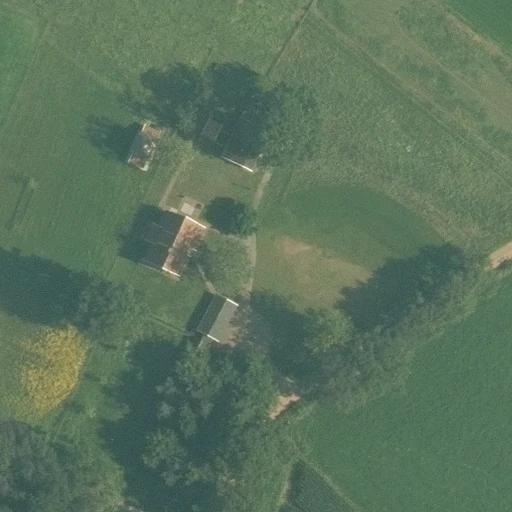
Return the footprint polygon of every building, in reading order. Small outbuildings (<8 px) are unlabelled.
[(251,173),(269,134),(238,119),(220,159),(251,173)] [(154,144),(139,137),(128,161),(143,168),(154,144)] [(152,242),(143,261),(176,275),(188,249),(192,251),(202,229),(165,213),(157,231),(162,233),(157,244),(152,242)] [(315,280),(347,315),(370,294),(338,259),(315,280)] [(217,341),(234,309),(215,298),(198,331),(217,341)]
